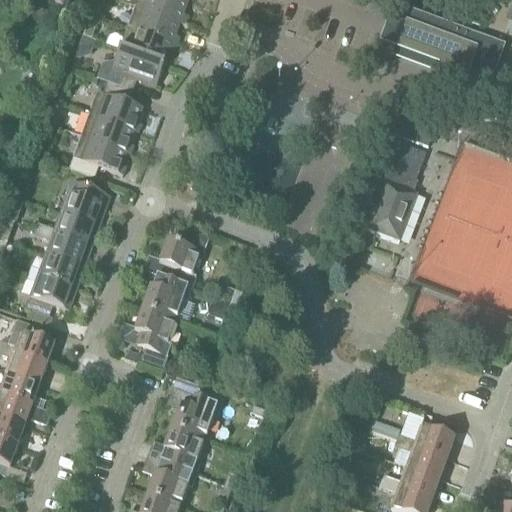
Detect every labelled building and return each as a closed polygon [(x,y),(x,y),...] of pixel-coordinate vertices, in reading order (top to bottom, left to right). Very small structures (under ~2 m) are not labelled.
[(138,0),(136,9),(180,25),(180,26),(183,28),(186,19),(183,18),(188,4),(177,0),(138,0)] [(105,8),(96,5),(91,18),(100,21),(105,8)] [(54,10),(50,20),(74,27),(80,10),(67,6),(64,13),(54,10)] [(180,25),(136,9),(128,31),(176,48),(179,41),(175,39),(180,26),(180,25)] [(409,11),(395,50),(491,86),(505,47),(409,11)] [(87,28),(96,32),(100,21),(91,18),(87,28)] [(176,48),(128,31),(120,52),(165,68),(169,55),(173,56),(176,48)] [(102,67),(97,82),(108,86),(133,95),(137,83),(157,90),(165,68),(120,52),(116,64),(102,67)] [(99,95),(91,117),(135,134),(138,136),(142,127),(137,126),(143,111),(129,106),(133,95),(108,86),(104,97),(99,95)] [(57,130),(61,118),(53,114),(48,127),(57,130)] [(91,117),(83,139),(127,156),(130,157),(133,150),(129,148),(134,135),(138,136),(135,134),(91,117)] [(394,139),(428,152),(432,140),(399,128),(394,139)] [(127,156),(83,139),(70,173),(95,182),(100,170),(123,178),(125,171),(122,169),(127,156),(130,157),(127,156)] [(366,206),(377,210),(368,233),(400,245),(417,199),(411,197),(426,157),(389,143),(366,206)] [(111,201),(73,187),(61,219),(99,233),(111,201)] [(92,253),(99,233),(61,219),(56,234),(54,239),(92,253)] [(35,239),(44,242),(48,231),(39,228),(35,239)] [(44,242),(52,245),(47,259),(84,274),(92,253),(54,239),(56,234),(48,231),(44,242)] [(159,268),(170,272),(166,283),(192,293),(196,281),(192,280),(201,257),(207,240),(195,236),(189,252),(168,244),(159,268)] [(28,283),(37,287),(39,280),(77,294),(84,274),(47,259),(41,275),(32,271),(28,283)] [(39,280),(37,287),(28,313),(51,321),(55,310),(69,315),(77,294),(39,280)] [(151,291),(143,313),(176,325),(177,323),(188,327),(195,308),(187,305),(192,293),(166,283),(161,295),(151,291)] [(224,304),(231,307),(235,294),(228,291),(224,304)] [(206,315),(208,318),(236,327),(242,312),(230,308),(231,307),(224,304),(211,300),(206,315)] [(141,351),(145,353),(141,364),(165,373),(169,361),(168,360),(173,348),(168,346),(176,325),(143,313),(135,335),(145,339),(141,351)] [(2,344),(1,346),(8,348),(16,351),(14,357),(48,370),(55,349),(43,344),(46,335),(16,325),(10,343),(7,342),(2,344)] [(4,360),(13,363),(7,378),(40,390),(48,370),(14,357),(16,351),(8,348),(4,360)] [(198,375),(193,388),(201,391),(205,378),(198,375)] [(40,390),(7,378),(2,393),(0,398),(33,410),(40,390)] [(0,421),(25,430),(33,410),(0,398),(2,393),(0,391),(0,421)] [(190,414),(181,410),(173,432),(205,444),(213,422),(216,424),(221,411),(223,404),(197,394),(194,401),(190,414)] [(267,415),(253,410),(251,417),(264,422),(267,415)] [(0,421),(0,444),(18,451),(25,430),(0,421)] [(416,445),(399,439),(398,443),(448,462),(455,442),(421,430),(416,445)] [(164,454),(174,458),(170,470),(196,479),(201,467),(197,465),(205,444),(173,432),(164,454)] [(395,451),(412,457),(407,469),(440,481),(448,462),(398,443),(395,451)] [(0,468),(10,472),(18,451),(0,444),(0,468)] [(385,480),(384,481),(382,486),(432,505),(440,481),(407,469),(401,486),(385,480)] [(156,477),(154,481),(147,500),(180,511),(188,491),(192,492),(196,479),(170,470),(166,481),(156,477)] [(229,477),(228,481),(225,490),(232,492),(236,479),(229,477)] [(380,492),(397,498),(391,511),(429,511),(432,505),(382,486),(380,492)] [(220,502),(227,505),(232,492),(225,490),(220,502)] [(142,511),(179,511),(180,511),(147,500),(142,511)]
